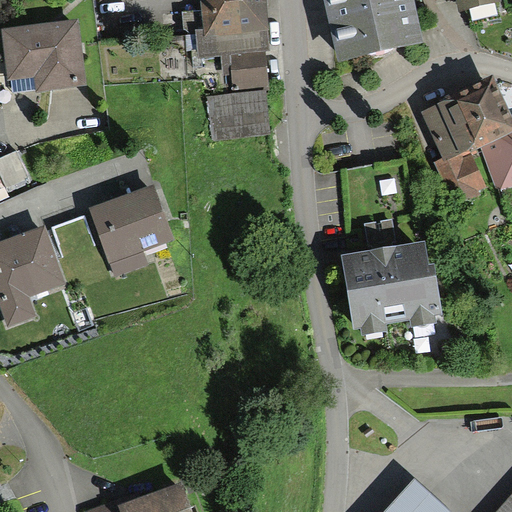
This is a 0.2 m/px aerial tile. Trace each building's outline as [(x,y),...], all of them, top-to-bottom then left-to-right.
[(269,50),(266,0),(200,0),(201,10),(183,11),(184,30),(187,29),(190,34),(196,34),(198,57),(221,56),(222,75),(232,74),(233,89),(268,87),(265,50),(269,50)] [(415,0),(324,0),(338,60),(424,41),(415,0)] [(458,0),(461,10),(499,0),(458,0)] [(76,20),(2,29),(8,80),(37,77),(38,92),(84,86),(76,20)] [(496,191),(511,186),(511,119),(511,120),(494,76),(424,113),(442,159),(433,162),(448,204),(486,191),(471,151),(480,148),(496,191)] [(271,136),(266,91),(207,97),(212,142),(271,136)] [(17,150),(0,158),(0,175),(6,188),(30,177),(17,150)] [(154,187),(90,210),(114,276),(147,264),(142,250),(172,240),(154,187)] [(65,282),(46,228),(0,244),(0,304),(8,326),(35,316),(27,296),(65,282)] [(430,242),(343,257),(355,329),(364,327),(365,332),(385,329),(384,322),(414,317),(414,323),(436,319),(435,313),(442,312),(430,242)] [(449,511),(413,475),(378,511),(449,511)] [(192,511),(181,482),(126,503),(123,496),(83,511),(192,511)] [(511,511),(511,490),(491,511),(511,511)]
